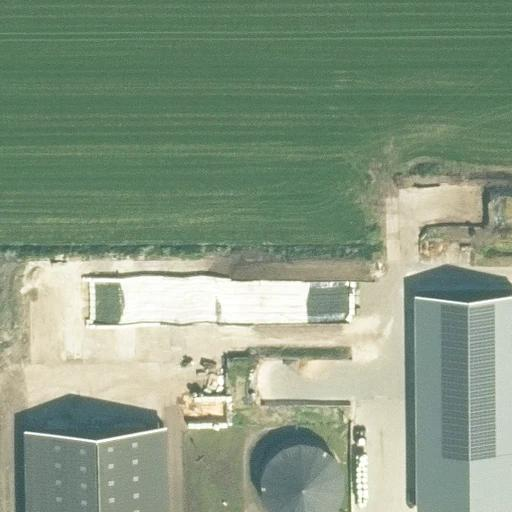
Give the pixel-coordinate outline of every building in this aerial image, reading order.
[(180,271),(182,308),(220,306),(219,270),(180,271)] [(172,358),(167,278),(126,281),(128,311),(132,311),(134,337),(139,337),(140,353),(148,352),(149,360),(172,358)] [(511,507),(511,287),(411,289),(413,509),(511,507)] [(274,290),(252,291),(254,330),(276,329),(274,290)] [(344,352),(370,350),(369,334),(343,336),(344,352)] [(283,403),(282,377),(257,378),(259,413),(300,412),(300,403),(283,403)] [(199,421),(198,397),(178,398),(179,422),(199,421)] [(167,511),(165,421),(23,425),(24,511),(167,511)] [(350,429),(351,451),(361,450),(360,429),(350,429)] [(342,485),(341,469),(335,455),(324,444),(310,438),(295,437),(280,442),(268,452),(261,466),(258,481),(262,496),(271,508),(275,511),(325,511),(327,511),(337,499),(342,485)]
